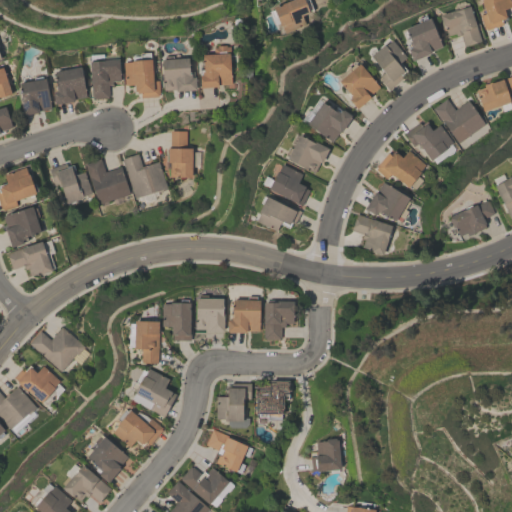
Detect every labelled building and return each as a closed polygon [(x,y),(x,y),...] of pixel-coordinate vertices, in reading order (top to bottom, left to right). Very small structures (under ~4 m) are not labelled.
[(284,32),(283,30),(280,31),(278,25),(280,24),(276,15),(272,17),(270,10),(273,8),(272,6),(287,0),(308,0),(312,10),(308,11),(309,12),(301,15),(305,24),(284,32)] [(485,29),(485,27),(483,28),(479,14),(484,12),(480,0),(510,0),(511,5),(504,8),(507,18),(501,20),(502,23),(485,29)] [(463,45),(459,33),(455,34),(454,31),(448,34),(444,24),(443,24),(439,13),(456,7),(456,6),(463,4),(464,5),(468,4),(480,39),(463,45)] [(412,59),(405,43),(409,41),(410,40),(405,27),(419,21),(417,17),(425,14),(427,17),(429,16),(442,45),(441,45),(442,47),(433,51),(432,49),(430,50),(431,51),(412,59)] [(406,69),(401,74),(403,76),(388,88),(378,76),(384,71),(370,54),(371,53),(370,51),(375,47),(376,49),(384,42),(385,44),(391,39),(405,56),(399,61),(406,69)] [(230,83),(217,84),(217,86),(199,87),(199,69),(202,68),(202,53),(213,53),(212,46),(216,46),(216,45),(225,44),(225,45),(229,45),(230,54),(229,54),(230,83)] [(159,94),(157,94),(157,95),(140,96),(140,92),(134,93),(133,83),(124,83),(123,60),(131,60),(131,58),(140,58),(139,52),(149,51),(150,58),(151,58),(152,79),(158,79),(159,94)] [(108,95),(107,95),(107,97),(93,98),(93,96),(91,96),(89,60),(90,60),(89,53),(102,52),(103,59),(104,59),(104,58),(118,57),(119,79),(111,80),(111,84),(108,84),(108,95)] [(195,89),(175,90),(175,89),(163,89),(161,58),(164,58),(164,55),(173,55),(173,57),(188,56),(189,71),(193,71),(193,76),(194,76),(195,89)] [(338,79),(349,69),(348,68),(355,62),(356,64),(359,62),(379,86),(369,94),(370,96),(357,107),(345,93),(348,91),(338,79)] [(54,70),(80,65),(86,96),(72,98),(72,100),(55,103),(55,101),(54,101),(52,92),(53,92),(52,85),(55,85),(55,84),(56,84),(54,70)] [(0,66),(2,66),(11,93),(0,97),(0,66)] [(18,81),(33,79),(32,76),(41,74),(42,77),(44,76),(50,107),(38,109),(38,111),(23,114),(20,97),(21,96),(18,81)] [(511,92),(507,94),(509,101),(511,108),(502,111),(500,104),(482,110),(475,89),(483,86),(483,84),(490,81),(490,82),(511,74),(511,92)] [(432,107),(445,98),(453,109),(467,100),(484,124),(457,143),(432,107)] [(322,100),(334,108),(336,105),(342,109),(343,108),(350,114),(349,115),(351,116),(341,130),(339,129),(331,140),(306,122),(308,120),(306,118),(311,110),(314,112),(322,100)] [(0,106),(4,105),(11,126),(0,129),(0,106)] [(451,142),(445,147),(446,148),(430,160),(419,144),(417,145),(416,143),(412,146),(403,133),(418,122),(420,124),(425,120),(432,129),(438,124),(451,142)] [(191,176),(169,176),(169,161),(167,161),(167,160),(166,160),(166,148),(167,148),(167,146),(169,146),(169,130),(185,130),(185,147),(191,147),(191,176)] [(286,157),(288,154),(286,153),(290,146),(292,147),(299,133),(314,141),(315,140),(329,147),(321,161),(319,161),(314,171),(286,157)] [(424,164),(419,170),(420,171),(407,186),(393,174),(392,175),(390,173),(386,178),(375,168),(376,166),(375,165),(387,152),(390,154),(394,149),(402,155),(407,149),(424,164)] [(121,157),(137,152),(141,165),(157,160),(166,188),(156,192),(156,190),(134,197),(121,157)] [(84,163),(100,158),(104,171),(120,166),(129,194),(97,204),(84,163)] [(48,168),(65,163),(66,166),(72,164),(75,174),(83,171),(90,192),(81,195),(82,197),(65,203),(60,186),(59,186),(57,183),(53,184),(48,168)] [(297,181),(305,185),(304,186),(309,189),(301,204),(267,187),(269,185),(266,183),(269,177),(272,178),(277,169),(277,170),(281,163),(301,173),(297,181)] [(3,174),(24,166),(27,173),(28,173),(32,184),(34,183),(37,190),(34,191),(35,192),(14,200),(16,205),(2,210),(2,208),(0,209),(0,184),(6,182),(3,174)] [(511,174),(511,216),(509,218),(493,185),(504,179),(504,178),(511,174)] [(364,208),(374,190),(375,191),(382,181),(408,197),(406,200),(408,201),(404,209),(402,207),(394,220),(382,212),(379,216),(375,213),(374,214),(364,208)] [(300,210),(294,223),(291,222),(288,228),(279,223),(275,230),(255,220),(259,212),(258,211),(262,202),(260,201),(263,195),(265,196),(265,195),(292,208),(292,207),(300,210)] [(449,216),(464,208),(464,207),(470,204),(470,205),(475,203),(475,204),(485,199),(486,201),(487,200),(492,212),(491,212),(492,214),(482,219),(484,223),(483,223),(484,226),(466,235),(465,232),(458,236),(453,226),(452,227),(447,218),(449,217),(449,216)] [(40,231),(25,236),(27,240),(22,242),(10,246),(4,227),(6,227),(2,215),(32,205),(33,208),(35,207),(38,216),(35,217),(40,231)] [(381,255),(371,251),(371,250),(361,246),(363,239),(361,238),(362,234),(350,230),(356,213),(391,225),(387,236),(381,255)] [(6,252),(41,240),(42,245),(44,244),(46,251),(44,252),(50,270),(39,273),(39,272),(29,275),(27,268),(24,268),(22,265),(11,269),(6,252)] [(194,328),(195,297),(198,297),(198,295),(206,295),(206,297),(222,297),(222,312),(223,312),(223,330),(207,330),(207,329),(194,328)] [(227,332),(227,330),(226,330),(226,320),(227,320),(227,319),(227,313),(230,314),(230,313),(232,313),(232,298),(247,299),(247,296),(255,296),(255,299),(259,299),(258,331),(245,330),(245,332),(227,332)] [(189,302),(189,339),(172,339),(172,334),(171,334),(171,325),(161,325),(161,303),(169,303),(169,302),(180,302),(180,299),(187,299),(187,302),(189,302)] [(278,339),(264,339),(264,337),(262,337),(262,321),(263,321),(263,301),(267,301),(267,299),(274,299),(274,300),(292,300),(292,323),(284,323),(284,326),(280,326),(280,337),(278,337),(278,339)] [(140,362),(140,349),(132,348),(133,335),(128,335),(128,323),(133,323),(133,320),(158,321),(157,363),(140,362)] [(83,346),(82,348),(88,353),(78,364),(71,357),(59,371),(28,343),(39,330),(49,339),(61,326),(83,346)] [(42,365),(58,380),(52,387),(53,388),(39,402),(26,390),(25,391),(16,382),(17,382),(12,377),(21,368),(23,370),(29,365),(36,372),(42,365)] [(163,416),(130,399),(134,393),(133,392),(134,390),(129,387),(133,381),(138,384),(142,374),(143,375),(147,367),(168,378),(163,387),(175,393),(163,416)] [(287,398),(282,398),(282,413),(280,413),(280,420),(266,419),(266,416),(258,416),(258,413),(254,413),(255,382),(268,382),(269,380),(288,381),(288,394),(287,394),(287,398)] [(244,427),(230,427),(226,423),(226,421),(225,421),(224,423),(220,423),(217,418),(215,418),(215,396),(224,396),(224,386),(229,386),(229,382),(249,382),(249,399),(243,399),(243,403),(242,403),(242,417),(247,417),(247,423),(244,427)] [(34,414),(13,433),(9,428),(8,429),(0,419),(0,395),(2,398),(16,386),(35,407),(31,410),(34,414)] [(148,444),(145,442),(142,446),(134,439),(128,446),(111,432),(117,425),(116,424),(119,420),(117,417),(124,408),(127,411),(129,409),(134,414),(137,411),(145,415),(148,418),(149,417),(161,427),(160,429),(161,430),(148,444)] [(251,448),(247,457),(242,455),(239,462),(244,464),(240,473),(214,462),(217,455),(215,453),(216,450),(205,444),(212,428),(225,435),(225,436),(251,448)] [(108,481),(107,481),(106,481),(97,474),(98,473),(94,469),(96,467),(95,466),(96,465),(86,456),(87,455),(84,452),(100,433),(103,436),(127,456),(118,466),(119,468),(108,481)] [(309,454),(314,454),(314,455),(316,455),(315,441),(325,440),(325,438),(335,437),(335,439),(337,439),(339,469),(310,471),(309,454)] [(98,502),(89,493),(86,497),(84,495),(78,501),(71,494),(70,495),(61,487),(63,485),(60,483),(67,476),(69,478),(73,473),(72,472),(77,467),(78,468),(82,464),(110,489),(98,502)] [(210,466),(230,484),(225,491),(221,487),(208,503),(180,479),(181,478),(180,477),(189,466),(190,467),(191,466),(200,473),(202,471),(205,473),(210,466)] [(167,511),(204,511),(208,508),(176,480),(165,492),(176,502),(167,511)] [(41,511),(34,506),(35,505),(33,503),(43,490),(41,489),(47,482),(52,487),(53,485),(70,500),(64,507),(69,511),(41,511)]
